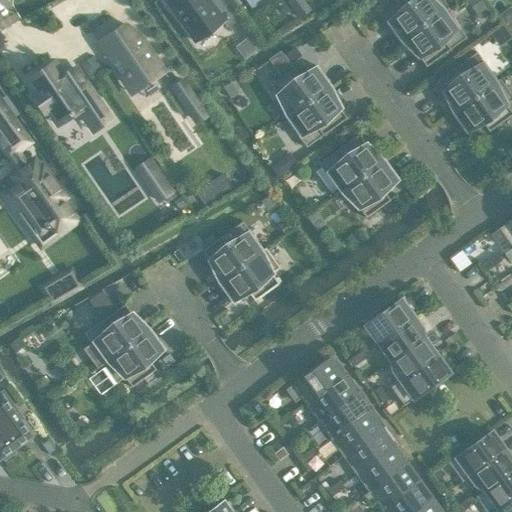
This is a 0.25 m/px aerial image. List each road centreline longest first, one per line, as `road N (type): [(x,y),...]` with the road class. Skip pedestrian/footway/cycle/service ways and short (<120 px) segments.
road 1 (residential): [(419,257),(240,384)]
road 2 (residential): [(479,213),(352,46)]
road 3 (residential): [(78,502),(211,405)]
road 4 (residential): [(419,257),(511,384)]
road 5 (residential): [(240,384),(164,277)]
road 6 (residential): [(211,405),(288,511)]
